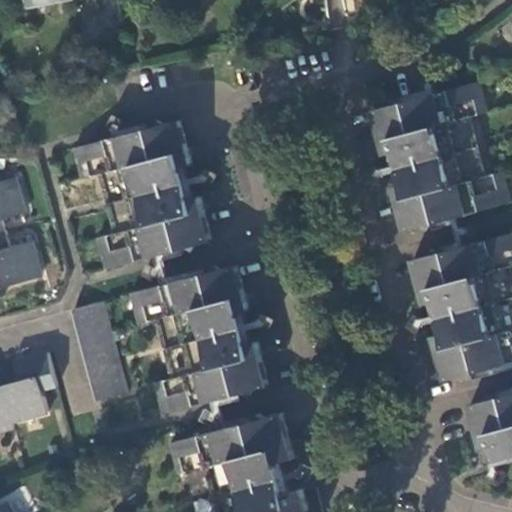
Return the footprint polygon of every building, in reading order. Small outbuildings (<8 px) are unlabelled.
[(407,234),(511,205),(511,203),(504,174),(486,179),(470,120),(489,114),(481,84),(437,96),(436,93),(429,95),(428,99),(374,113),(386,157),(392,156),(400,188),(395,189),(398,203),(407,234)] [(386,106),(382,90),(365,94),(370,110),(386,106)] [(122,138),(75,151),(83,181),(102,176),(117,234),(98,240),(106,271),(214,242),(202,197),(196,198),(187,168),(193,166),(190,152),(181,121),(130,136),(129,133),(121,135),(122,138)] [(0,236),(6,235),(3,221),(24,215),(14,180),(0,183),(0,236)] [(10,250),(6,235),(0,236),(0,271),(0,272),(5,289),(41,279),(30,244),(10,250)] [(440,337),(434,339),(437,353),(445,383),(511,365),(511,277),(510,270),(511,269),(511,236),(413,262),(425,306),(431,305),(440,337)] [(154,385),(163,416),(270,388),(259,342),(252,344),(244,314),(250,312),(246,297),(238,267),(182,282),(181,279),(176,280),(176,283),(130,296),(139,326),(158,321),(174,380),(154,385)] [(76,312),(73,313),(98,403),(129,395),(103,305),(76,312)] [(21,385),(4,389),(5,394),(13,424),(49,415),(44,394),(58,390),(49,357),(32,361),(33,367),(18,370),(21,385)] [(16,365),(18,370),(33,367),(32,361),(24,362),(16,365)] [(0,432),(14,429),(13,424),(5,394),(0,395),(0,432)] [(486,469),(511,461),(511,396),(470,408),(477,438),(486,469)] [(295,460),(292,445),(283,415),(171,445),(179,476),(208,468),(219,511),(309,511),(304,491),(290,495),(282,464),(295,460)] [(0,511),(13,511),(8,503),(0,507),(0,511)]
